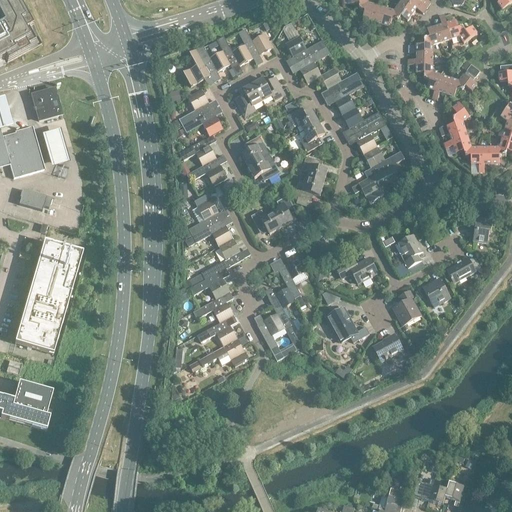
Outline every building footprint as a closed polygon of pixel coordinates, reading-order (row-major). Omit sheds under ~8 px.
[(0,63),(1,64),(0,62),(4,60),(7,64),(20,57),(42,45),(18,2),(14,4),(11,0),(1,0),(0,1),(0,21),(3,27),(0,28),(0,63)] [(368,5),(367,0),(351,0),(351,6),(359,6),(359,12),(365,13),(363,21),(370,23),(375,7),(368,5)] [(419,7),(409,0),(403,0),(399,7),(412,16),(416,11),(423,15),(426,11),(419,6),(419,7)] [(409,0),(419,7),(419,6),(426,11),(430,5),(423,0),(409,0)] [(511,0),(503,0),(504,0),(497,5),(503,12),(511,4),(511,0)] [(387,11),(375,7),(370,23),(368,31),(373,32),(375,25),(382,27),(387,11)] [(412,16),(399,7),(394,13),(387,11),(382,27),(390,29),(392,22),(398,23),(401,19),(407,23),(412,16)] [(447,26),(444,18),(439,19),(442,27),(435,29),(440,45),(451,41),(446,26),(447,26)] [(454,23),(447,26),(446,26),(451,41),(459,39),(464,45),(477,36),(472,29),(466,34),(462,29),(457,31),(454,23)] [(284,28),(283,30),(286,36),(295,31),(291,24),(284,28)] [(440,45),(435,29),(427,32),(430,39),(424,41),(424,47),(416,47),(416,55),(433,55),(433,47),(440,45)] [(252,44),(245,31),(238,35),(245,47),(252,59),(258,56),(259,57),(273,50),(269,43),(266,36),(252,44)] [(233,54),(224,39),(217,43),(223,54),(223,53),(231,67),(232,70),(239,66),(240,68),(253,61),(252,59),(245,47),(233,54)] [(306,51),(299,39),(288,44),(286,46),(293,60),(295,59),(298,65),(326,50),(323,43),(306,51)] [(203,48),(197,52),(210,76),(216,73),(217,74),(231,67),(223,53),(223,54),(210,60),(203,48)] [(330,56),(326,50),(298,65),(302,71),(300,72),(307,86),(320,79),(320,78),(321,78),(314,65),(330,56)] [(210,76),(197,52),(190,56),(196,68),(184,75),(191,89),(205,81),(204,79),(210,76)] [(433,55),(416,55),(416,62),(408,62),(408,67),(416,67),(433,67),(433,55)] [(416,67),(416,75),(424,75),(424,81),(430,83),(427,90),(435,93),(440,77),(433,75),(433,67),(416,67)] [(480,74),(471,67),(467,73),(476,79),(480,74)] [(511,67),(499,69),(500,75),(511,73),(511,67)] [(334,70),(321,78),(320,78),(320,79),(328,92),(330,91),(333,97),(361,82),(357,75),(342,83),(334,70)] [(511,96),(511,97),(511,73),(500,75),(499,75),(499,84),(507,83),(508,89),(511,89),(511,96)] [(451,81),(440,77),(435,93),(432,100),(437,102),(440,95),(446,97),(451,81)] [(459,83),(451,81),(446,97),(454,99),(456,92),(462,94),(465,89),(472,94),(477,87),(464,77),(459,83)] [(263,80),(253,86),(263,104),(272,98),(274,103),(285,97),(275,79),(268,83),(269,85),(266,87),(263,80)] [(365,89),(361,82),(333,97),(336,103),(335,104),(342,118),(356,110),(349,97),(365,89)] [(263,104),(253,86),(243,91),(246,98),(243,99),(242,98),(235,101),(245,119),(255,113),(253,109),(263,104)] [(39,123),(61,116),(54,91),(32,97),(39,123)] [(179,92),(170,93),(172,103),(180,102),(179,92)] [(202,92),(195,96),(188,99),(195,113),(179,121),(183,128),(209,114),(205,108),(209,106),(202,92)] [(8,98),(0,100),(0,129),(16,125),(8,98)] [(294,103),(288,106),(291,112),(297,109),(294,103)] [(511,106),(510,105),(509,108),(506,111),(501,119),(507,123),(505,131),(511,132),(511,106)] [(447,129),(449,136),(465,131),(463,124),(469,119),(459,106),(453,111),(457,117),(453,120),(454,126),(447,129)] [(363,123),(356,110),(342,118),(350,131),(351,130),(355,137),(383,121),(379,114),(363,123)] [(301,127),(304,133),(318,124),(312,113),(303,118),(299,111),(287,118),(293,129),(297,126),(298,128),(301,127)] [(212,120),(209,114),(183,128),(187,135),(203,126),(210,139),(224,132),(216,118),(212,120)] [(177,121),(172,124),(175,130),(180,127),(177,121)] [(387,128),(383,121),(355,137),(358,143),(357,143),(364,157),(378,149),(371,137),(387,128)] [(325,136),(318,124),(304,133),(306,137),(304,139),(305,141),(301,143),(307,154),(319,147),(316,141),(325,136)] [(45,171),(33,128),(29,129),(17,133),(18,137),(2,142),(0,134),(0,133),(0,167),(9,165),(13,180),(45,171)] [(59,131),(41,136),(51,169),(51,176),(65,181),(69,164),(59,131)] [(469,142),(465,131),(449,136),(452,143),(444,145),(446,150),(453,148),(469,142)] [(511,132),(505,131),(502,140),(502,142),(511,145),(511,132)] [(241,156),(248,168),(265,159),(269,156),(259,138),(247,145),(250,151),(241,156)] [(204,142),(194,148),(180,156),(183,162),(196,156),(203,168),(215,162),(217,161),(209,148),(208,149),(204,142)] [(471,150),(469,142),(453,148),(456,156),(463,153),(465,158),(471,158),(471,166),(479,166),(480,166),(479,150),(471,150)] [(511,145),(502,142),(499,150),(491,150),(491,166),(500,166),(499,158),(505,158),(507,152),(511,154),(511,145)] [(385,162),(378,149),(364,157),(371,170),(373,169),(377,175),(375,176),(375,177),(395,166),(404,161),(401,154),(385,162)] [(491,166),(491,150),(479,150),(480,166),(479,166),(479,174),(485,174),(484,166),(491,166)] [(279,175),(269,156),(265,159),(248,168),(255,180),(264,175),(267,181),(279,175)] [(308,171),(305,180),(324,185),(328,172),(318,169),(320,162),(308,159),(306,160),(303,170),(308,171)] [(218,168),(215,162),(203,168),(187,177),(191,184),(207,175),(214,188),(228,181),(220,167),(218,168)] [(375,177),(375,176),(361,184),(364,191),(362,192),(370,205),(383,198),(376,185),(399,172),(395,166),(375,177)] [(324,185),(305,180),(303,188),(298,186),(295,196),(297,199),(308,202),(310,195),(320,198),(324,185)] [(23,191),(19,206),(42,213),(46,197),(23,191)] [(219,215),(208,196),(194,203),(198,210),(193,212),(200,225),(189,231),(193,238),(220,223),(217,216),(219,215)] [(278,212),(273,215),(281,230),(293,223),(288,214),(294,210),(288,198),(277,204),(279,208),(277,210),(278,212)] [(270,236),(281,230),(273,215),(268,218),(267,216),(264,217),(262,212),(251,218),(258,231),(265,227),(270,236)] [(493,222),(477,220),(477,221),(475,221),(464,227),(467,233),(472,230),(474,234),(469,237),(473,243),(487,246),(490,234),(491,235),(493,222)] [(224,229),(220,223),(193,238),(197,245),(212,236),(220,249),(233,242),(226,228),(224,229)] [(189,232),(183,235),(186,240),(192,237),(189,232)] [(422,254),(413,237),(398,245),(404,256),(401,258),(408,271),(422,263),(418,257),(422,254)] [(193,239),(186,243),(189,248),(196,244),(193,239)] [(240,255),(233,242),(220,249),(227,262),(202,275),(206,282),(217,276),(218,276),(242,262),(238,256),(240,255)] [(59,244),(58,248),(44,244),(15,345),(52,356),(81,255),(64,250),(65,245),(59,244)] [(305,274),(298,260),(284,268),(285,269),(279,273),(288,290),(294,301),(301,297),(292,281),(305,274)] [(378,276),(369,260),(360,265),(361,266),(358,268),(357,267),(350,271),(348,266),(337,272),(341,280),(352,275),(360,290),(374,282),(372,279),(378,276)] [(483,273),(476,261),(470,264),(468,260),(446,272),(454,286),(478,272),(481,275),(483,273)] [(321,273),(315,276),(318,282),(325,279),(321,273)] [(206,282),(190,290),(194,297),(210,289),(217,301),(217,302),(221,299),(221,300),(230,295),(223,281),(221,282),(218,276),(217,276),(206,282)] [(188,282),(183,285),(187,292),(198,286),(195,281),(189,284),(188,282)] [(450,300),(439,281),(434,284),(434,285),(430,287),(429,286),(423,290),(433,308),(439,304),(440,306),(450,300)] [(288,290),(275,297),(276,299),(269,303),(277,317),(285,330),(290,328),(291,327),(283,311),(296,303),(294,301),(288,290)] [(184,291),(178,294),(182,303),(193,297),(189,291),(185,293),(184,291)] [(413,299),(409,293),(399,298),(402,304),(392,310),(403,328),(407,326),(421,318),(411,300),(413,299)] [(328,295),(323,298),(328,308),(335,304),(339,306),(340,302),(334,299),(334,298),(328,295)] [(217,302),(217,301),(194,314),(198,321),(213,312),(220,325),(225,323),(234,318),(226,305),(225,306),(221,300),(221,299),(217,302)] [(303,303),(298,306),(302,313),(307,310),(303,303)] [(327,320),(332,328),(340,344),(350,338),(353,345),(369,336),(366,329),(357,334),(345,311),(327,320)] [(308,313),(304,315),(307,322),(312,319),(308,313)] [(277,317),(264,324),(265,326),(258,329),(264,340),(274,358),(281,354),(272,338),(285,330),(277,317)] [(220,325),(197,338),(201,344),(217,336),(224,349),(236,342),(236,343),(238,342),(230,328),(229,329),(225,323),(220,325)] [(290,328),(285,330),(294,347),(299,344),(290,328)] [(383,344),(373,349),(381,363),(385,361),(386,363),(388,361),(387,360),(392,358),(401,353),(405,361),(402,362),(408,373),(418,368),(405,343),(399,347),(394,336),(382,343),(383,344)] [(224,349),(208,357),(199,362),(189,368),(193,375),(218,361),(222,368),(231,363),(235,369),(249,362),(241,348),(239,349),(236,343),(236,342),(224,349)] [(22,366),(9,362),(6,373),(19,377),(22,366)] [(23,385),(18,383),(13,403),(0,398),(0,419),(8,422),(9,422),(15,423),(15,424),(16,424),(23,425),(22,426),(23,426),(30,428),(31,428),(37,430),(38,431),(38,430),(45,432),(44,432),(46,433),(51,414),(47,413),(53,393),(23,385)] [(173,387),(171,403),(180,399),(174,386),(173,387)] [(410,482),(405,481),(403,487),(393,484),(389,499),(404,503),(410,482)] [(429,487),(418,484),(414,499),(429,503),(435,482),(430,481),(429,487)] [(439,483),(435,482),(429,503),(443,507),(446,498),(447,493),(437,490),(439,483)] [(450,483),(447,493),(446,498),(456,501),(454,507),(459,508),(464,488),(450,483)] [(404,503),(389,499),(386,509),(380,507),(378,511),(379,511),(380,511),(400,511),(404,503)]
